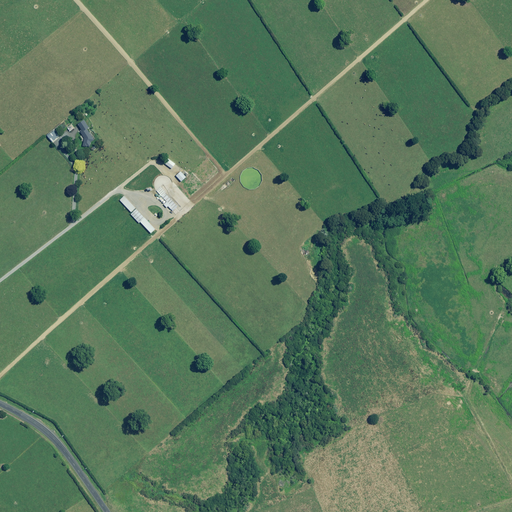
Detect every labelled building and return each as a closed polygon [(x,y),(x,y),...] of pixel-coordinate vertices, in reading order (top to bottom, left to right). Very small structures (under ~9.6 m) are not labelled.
[(89,128),(84,120),(78,124),(81,130),(80,131),(82,135),(79,137),(81,140),(82,140),(84,142),(82,147),(90,147),(91,142),(94,140),(87,129),(89,128)] [(59,136),(54,130),(47,136),(52,142),(59,136)] [(175,164),(169,159),(165,164),(172,169),(175,164)] [(186,177),(181,172),(176,176),(181,182),(186,177)] [(166,193),(161,187),(157,191),(167,202),(164,205),(167,208),(168,206),(173,211),(178,207),(165,193),(166,193)] [(135,208),(124,196),(120,200),(131,212),(135,208)] [(140,222),(144,218),(136,209),(131,215),(139,223),(140,222)] [(144,218),(140,222),(151,234),(155,229),(144,218)]
